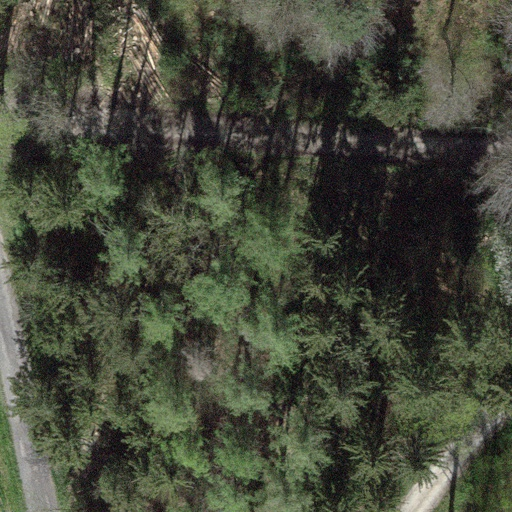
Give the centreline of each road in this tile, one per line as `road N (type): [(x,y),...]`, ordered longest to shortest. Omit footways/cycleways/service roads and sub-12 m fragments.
road 1 (track): [(0,92),(511,106)]
road 2 (track): [(0,326),(41,511)]
road 3 (track): [(511,390),(409,511)]
